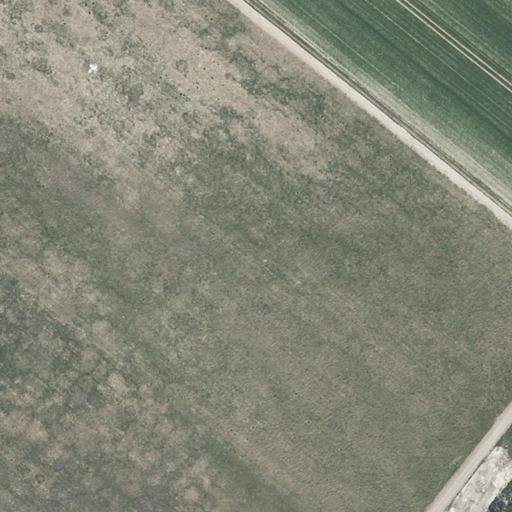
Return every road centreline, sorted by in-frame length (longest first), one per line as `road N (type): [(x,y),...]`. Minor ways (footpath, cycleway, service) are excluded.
road 1 (track): [(249,0),(511,211)]
road 2 (track): [(433,511),(511,413)]
